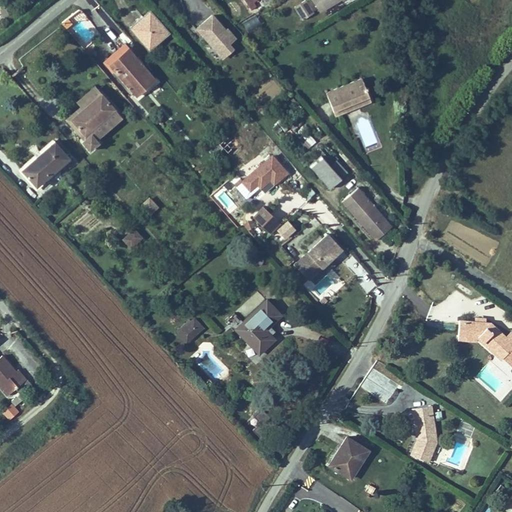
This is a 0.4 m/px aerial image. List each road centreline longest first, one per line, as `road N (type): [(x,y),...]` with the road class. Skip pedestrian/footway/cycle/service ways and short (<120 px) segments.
road 1 (residential): [(511,57),(440,160),(375,325),(259,511)]
road 2 (residential): [(0,463),(68,402),(70,378),(0,300)]
